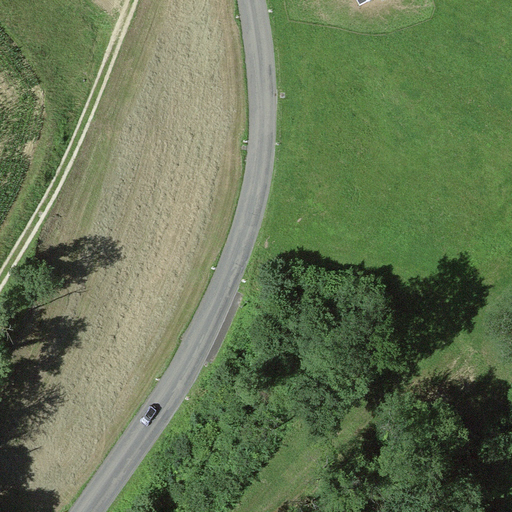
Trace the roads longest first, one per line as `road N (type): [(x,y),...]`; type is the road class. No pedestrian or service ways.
road 1 (tertiary): [(251,0),(261,125),(244,223),(191,353),(85,511)]
road 2 (track): [(0,285),(72,160),(133,0)]
road 3 (unknown): [(256,39),(386,71)]
